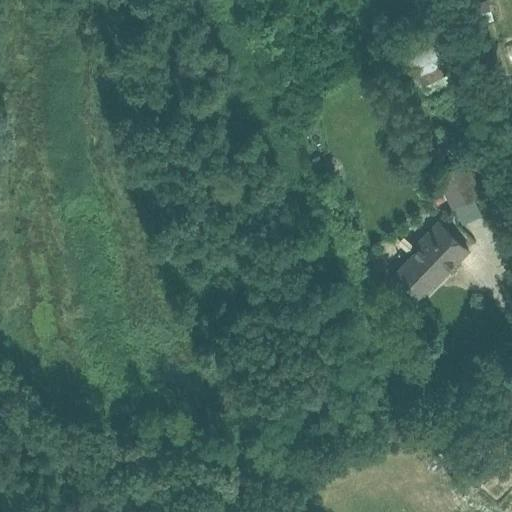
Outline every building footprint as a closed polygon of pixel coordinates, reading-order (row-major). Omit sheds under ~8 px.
[(488,0),(483,0),(469,4),(474,25),(494,20),(488,0)] [(437,20),(392,39),(401,60),(407,58),(416,77),(469,53),(452,13),(437,20)] [(506,50),(511,48),(511,29),(503,31),(506,50)] [(469,153),(431,171),(437,185),(440,184),(451,207),(486,191),(469,153)] [(469,250),(455,236),(441,222),(426,237),(429,240),(397,273),(419,295),(441,273),(444,275),(469,250)]
